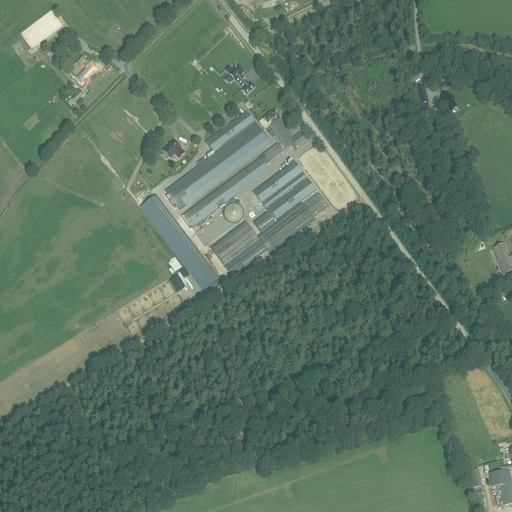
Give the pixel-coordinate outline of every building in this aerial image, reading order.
[(73,54),(79,48),(73,42),(67,48),(73,54)] [(89,67),(86,64),(88,61),(80,53),(68,66),(76,74),(84,65),(87,68),(76,80),(82,85),(84,83),(86,85),(90,82),(87,79),(97,69),(92,64),(89,67)] [(238,66),(229,74),(235,81),(235,80),(244,89),(242,91),(246,95),(251,90),(253,89),(254,88),(250,83),(249,84),(240,75),(241,75),(240,75),(242,73),(242,74),(243,72),(238,66)] [(424,87),(417,89),(421,104),(428,102),(424,87)] [(75,104),(81,98),(84,95),(81,92),(72,100),(75,104)] [(458,108),(454,102),(455,101),(451,96),(448,92),(440,98),(442,102),(445,108),(446,107),(450,113),(458,108)] [(271,144),(268,141),(246,111),(225,127),(223,124),(220,126),(222,130),(205,142),(214,155),(206,161),(204,158),(197,163),(199,166),(165,192),(177,209),(180,212),(271,144)] [(293,138),(278,117),(278,116),(274,111),(263,119),(264,119),(259,122),(264,130),(269,126),(286,150),(292,145),(296,151),(309,142),(301,132),(293,138)] [(181,148),(174,141),(168,147),(167,146),(163,151),(170,158),(176,153),(177,154),(176,155),(179,158),(185,153),(180,148),(181,148)] [(268,163),(283,152),(278,144),(263,155),(268,163)] [(242,191),(269,171),(259,159),(230,181),(235,188),(238,186),(242,191)] [(307,179),(303,173),(294,161),(253,192),(275,221),(316,190),(307,179)] [(196,225),(225,204),(226,206),(231,203),(229,201),(242,191),(238,186),(235,188),(230,181),(182,216),(194,231),(198,228),(196,225)] [(211,249),(224,266),(230,275),(231,275),(243,266),(245,268),(267,252),(269,254),(274,250),(274,251),(314,221),(313,219),(329,207),(319,194),(303,206),(301,204),(275,224),(267,213),(253,224),(262,235),(258,238),(246,223),(211,249)] [(230,224),(232,224),(235,224),(237,224),(239,223),(241,221),(242,219),(243,217),(244,215),(244,212),(243,210),(242,208),(240,206),(238,205),(236,204),(234,204),(231,204),(229,205),(227,206),(225,208),(224,210),(224,212),(223,214),(224,217),(225,219),(226,221),(228,222),(230,224)] [(186,236),(185,237),(173,246),(188,266),(200,257),(201,256),(186,236)] [(511,253),(509,255),(506,245),(494,249),(504,275),(511,272),(511,253)] [(511,483),(509,469),(511,468),(511,449),(510,450),(510,455),(505,456),(506,459),(511,458),(511,462),(511,464),(505,466),(506,471),(490,474),(492,487),(501,486),(505,506),(511,504),(511,486),(511,483)] [(481,486),(478,469),(468,472),(471,488),(473,488),(476,502),(478,511),(488,511),(483,486),(481,486)]
